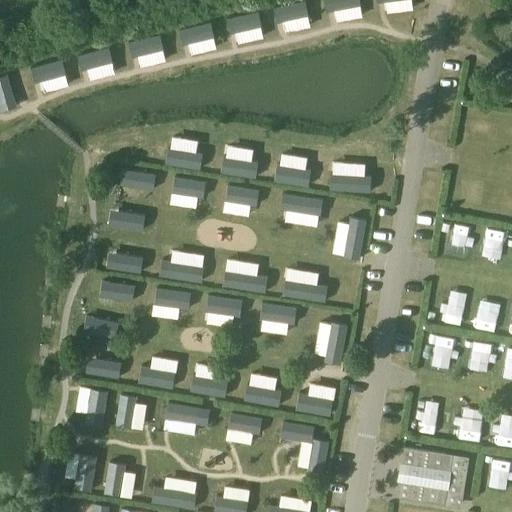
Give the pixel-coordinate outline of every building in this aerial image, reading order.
[(52,79),(71,74),(65,56),(47,61),(52,79)] [(184,164),(190,135),(172,131),(166,160),(184,164)] [(129,171),(114,181),(123,195),(138,185),(129,171)] [(175,193),(177,174),(159,172),(157,191),(175,193)] [(479,209),(482,190),(463,187),(461,206),(479,209)] [(449,222),(446,250),(473,253),(476,225),(449,222)] [(102,284),(95,302),(113,309),(120,291),(102,284)] [(459,325),(466,294),(440,288),(433,319),(459,325)] [(135,310),(154,314),(159,293),(140,289),(135,310)] [(180,314),(199,319),(204,300),(185,295),(180,314)] [(246,300),(240,329),(262,333),(267,305),(246,300)] [(497,331),(501,309),(478,304),(473,326),(497,331)] [(329,322),(328,335),(349,336),(349,324),(329,322)] [(96,355),(95,375),(115,375),(115,356),(96,355)] [(106,413),(107,388),(77,387),(76,411),(106,413)] [(218,432),(242,435),(244,412),(220,410),(218,432)] [(439,433),(441,412),(423,410),(420,431),(439,433)] [(476,439),(478,418),(459,416),(456,437),(476,439)] [(292,446),(317,447),(318,423),(293,422),(292,446)] [(405,444),(397,494),(466,505),(473,455),(405,444)] [(487,457),(486,474),(506,475),(506,458),(487,457)] [(216,508),(235,511),(239,492),(219,489),(216,508)] [(266,511),(270,496),(252,492),(247,511),(266,511)] [(312,511),(313,501),(288,499),(286,511),(312,511)] [(72,500),(70,511),(89,511),(90,502),(72,500)]
